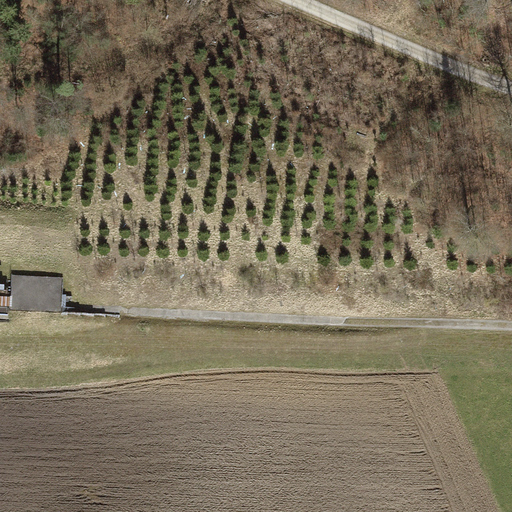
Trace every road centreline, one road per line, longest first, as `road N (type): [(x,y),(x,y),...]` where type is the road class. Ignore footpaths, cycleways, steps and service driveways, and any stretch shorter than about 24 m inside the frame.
road 1 (track): [(511,90),(297,0)]
road 2 (track): [(511,325),(351,321)]
